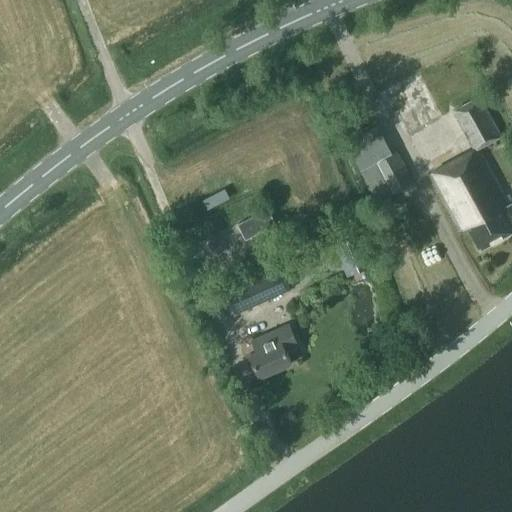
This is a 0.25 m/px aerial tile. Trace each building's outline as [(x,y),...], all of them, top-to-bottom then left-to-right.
[(479,96),(453,110),(474,149),(428,174),(461,233),(469,228),(480,249),(511,231),(511,225),(511,224),(511,202),(510,204),(479,147),(501,135),(479,96)] [(378,201),(413,182),(397,150),(391,153),(377,125),(346,140),(378,201)] [(238,223),(246,239),(276,223),(268,208),(238,223)] [(323,248),(317,237),(306,242),(313,254),(323,248)] [(237,313),(292,288),(282,266),(227,291),(237,313)] [(291,363),(286,351),(297,346),(297,347),(298,347),(289,323),(262,335),(262,337),(255,340),(253,336),(252,337),(257,350),(250,353),(259,377),(291,363)]
